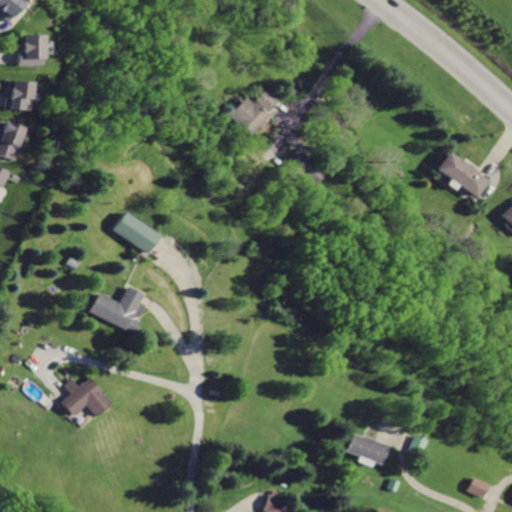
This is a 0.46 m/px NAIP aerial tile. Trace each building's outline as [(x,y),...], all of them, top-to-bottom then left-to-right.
[(12,0),(0,0),(0,20),(15,2),(12,0)] [(14,34),(14,42),(9,42),(11,65),(36,64),(34,33),(14,34)] [(4,80),(4,91),(0,91),(0,110),(24,111),(25,81),(4,80)] [(266,89),(252,104),(241,94),(222,114),(246,136),(280,101),(266,89)] [(0,123),(0,156),(8,159),(18,128),(0,123)] [(449,146),(432,169),(473,198),(486,180),(476,173),(479,168),(449,146)] [(298,148),(279,171),(293,183),(297,178),(311,190),(327,172),(298,148)] [(511,200),(499,215),(511,227),(511,200)] [(118,208),(104,228),(142,254),(150,243),(156,234),(118,208)] [(118,284),(112,298),(93,289),(82,314),(125,334),(139,305),(131,301),(134,295),(135,292),(118,284)] [(91,377),(80,385),(74,376),(63,384),(69,391),(64,395),(59,399),(71,415),(82,407),(93,421),(113,405),(91,377)] [(347,432),(340,452),(377,465),(385,445),(347,432)] [(406,434),(401,450),(415,455),(421,439),(406,434)] [(466,476),(460,492),(476,498),(482,483),(466,476)] [(268,486),(260,511),(262,511),(278,511),(285,492),(268,486)]
